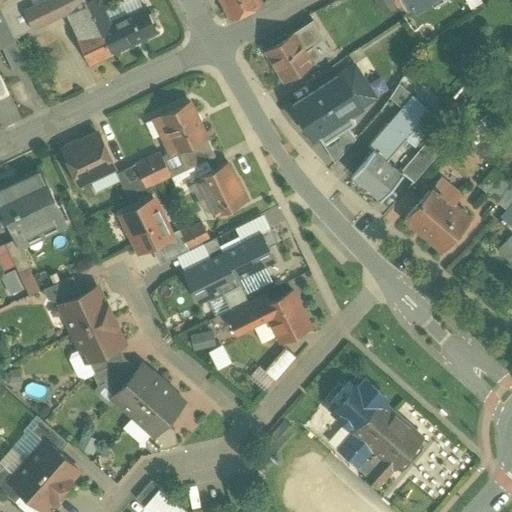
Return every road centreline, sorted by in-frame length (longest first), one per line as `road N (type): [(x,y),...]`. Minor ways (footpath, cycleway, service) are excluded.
road 1 (residential): [(384,283),(372,244),(217,34)]
road 2 (residential): [(0,139),(217,34)]
road 3 (residential): [(118,272),(151,337),(250,438)]
road 4 (residential): [(250,438),(384,283)]
road 5 (residential): [(511,401),(384,283)]
road 6 (residential): [(250,438),(152,460),(103,511)]
